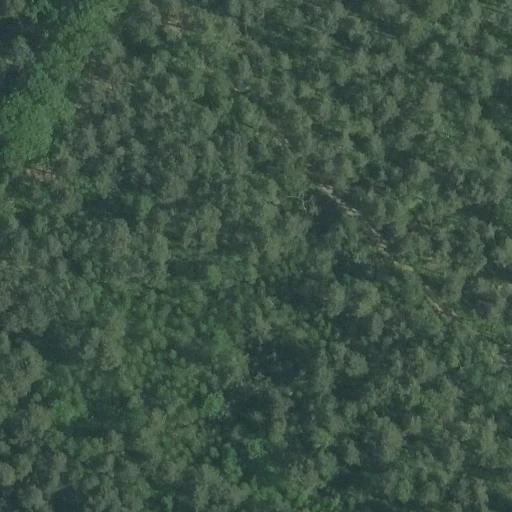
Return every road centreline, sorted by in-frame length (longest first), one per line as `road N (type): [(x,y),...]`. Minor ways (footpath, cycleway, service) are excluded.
road 1 (track): [(146,0),(511,370)]
road 2 (track): [(81,0),(0,144)]
